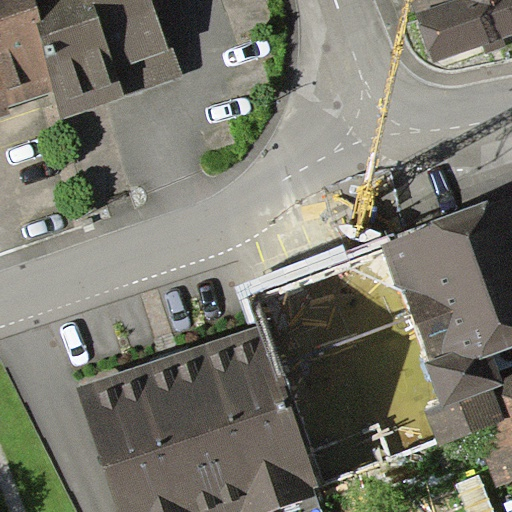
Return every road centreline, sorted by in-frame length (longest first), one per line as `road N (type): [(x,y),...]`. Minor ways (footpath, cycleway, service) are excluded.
road 1 (residential): [(0,304),(270,214),(368,114)]
road 2 (residential): [(511,110),(456,123),(368,114)]
